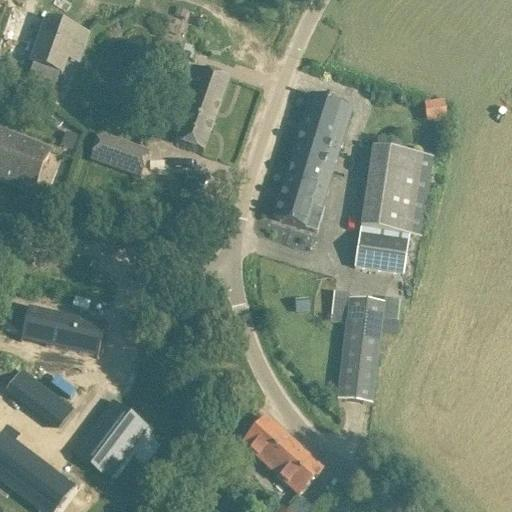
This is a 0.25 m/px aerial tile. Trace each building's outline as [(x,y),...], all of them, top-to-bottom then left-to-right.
[(61,75),(76,32),(47,21),(31,65),(61,75)] [(200,46),(182,96),(219,109),(237,59),(200,46)] [(179,95),(163,140),(203,154),(219,109),(182,96),(179,95)] [(313,98),(295,156),(332,167),(350,109),(332,104),(313,98)] [(426,124),(446,122),(444,102),(424,104),(426,124)] [(50,154),(0,134),(0,182),(32,196),(40,177),(50,154)] [(141,179),(150,154),(99,136),(90,161),(141,179)] [(422,239),(434,158),(377,150),(365,231),(406,237),(422,239)] [(276,215),(275,221),(303,230),(309,209),(319,212),(332,167),(295,156),(276,215)] [(401,275),(405,245),(364,239),(360,270),(401,275)] [(382,321),(383,305),(349,301),(346,325),(337,402),(372,406),(382,321)] [(6,310),(1,332),(22,337),(20,343),(21,343),(22,340),(46,345),(45,348),(96,359),(96,360),(97,361),(105,326),(103,326),(102,328),(29,311),(29,309),(28,309),(27,315),(6,310)] [(113,404),(72,457),(107,483),(147,431),(128,416),(113,404)] [(309,487),(323,472),(266,420),(253,435),(242,447),(298,499),(309,487)] [(2,434),(0,437),(0,476),(44,510),(64,484),(73,491),(75,489),(2,434)]
